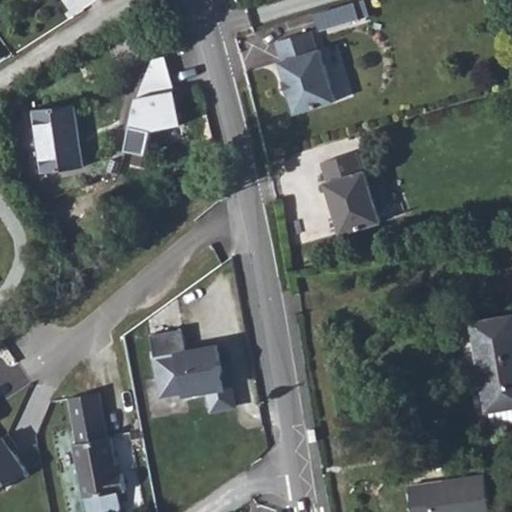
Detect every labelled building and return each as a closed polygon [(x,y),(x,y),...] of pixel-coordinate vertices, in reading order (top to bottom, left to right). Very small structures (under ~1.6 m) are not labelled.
[(363,0),(360,0),(314,14),(320,31),(368,16),(363,0)] [(311,31),(278,41),(283,59),(279,60),(296,113),(337,101),(322,51),(318,52),(311,31)] [(164,55),(153,58),(139,89),(124,148),(147,151),(152,132),(185,126),(164,55)] [(72,172),(64,111),(29,116),(37,177),(72,172)] [(351,155),(316,165),(322,184),(320,185),(335,236),(374,224),(359,173),(357,174),(351,155)] [(511,411),(511,305),(473,310),(483,397),(488,397),(490,414),(511,411)] [(182,391),(206,387),(209,407),(233,402),(229,381),(222,382),(215,341),(184,346),(180,324),(148,330),(159,391),(182,387),(182,391)] [(46,328),(0,362),(24,395),(70,361),(46,328)] [(64,446),(73,500),(117,493),(113,470),(107,471),(102,439),(96,440),(89,392),(60,397),(68,445),(64,446)] [(0,441),(0,493),(30,473),(7,437),(0,441)] [(487,511),(482,474),(408,484),(412,511),(487,511)]
